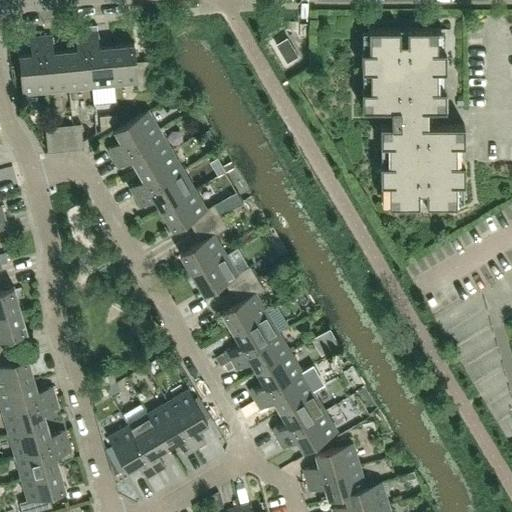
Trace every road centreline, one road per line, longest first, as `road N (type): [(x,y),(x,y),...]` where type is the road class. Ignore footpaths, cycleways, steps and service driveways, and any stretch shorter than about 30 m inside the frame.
road 1 (residential): [(248,460),(91,181),(57,165),(31,173)]
road 2 (residential): [(112,511),(59,334),(50,232),(31,173)]
